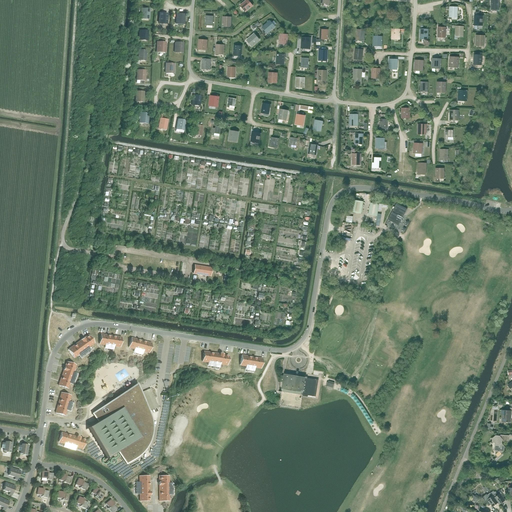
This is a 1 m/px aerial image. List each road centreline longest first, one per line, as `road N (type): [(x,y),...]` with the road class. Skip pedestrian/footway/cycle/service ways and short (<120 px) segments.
road 1 (unclassified): [(0,428),(40,434),(51,357),(89,324),(272,350),(297,346),(308,331),(328,214),(350,188),(511,210)]
road 2 (unclassified): [(86,252),(66,247),(62,234),(121,0)]
road 3 (unknown): [(76,0),(59,249)]
